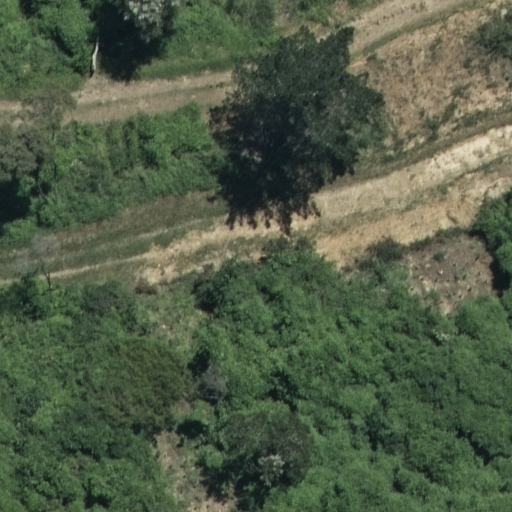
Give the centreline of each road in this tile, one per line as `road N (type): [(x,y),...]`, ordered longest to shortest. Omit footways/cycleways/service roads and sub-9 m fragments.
road 1 (track): [(511,132),(367,209),(234,258),(0,279)]
road 2 (track): [(0,117),(104,105),(212,80),(411,0)]
